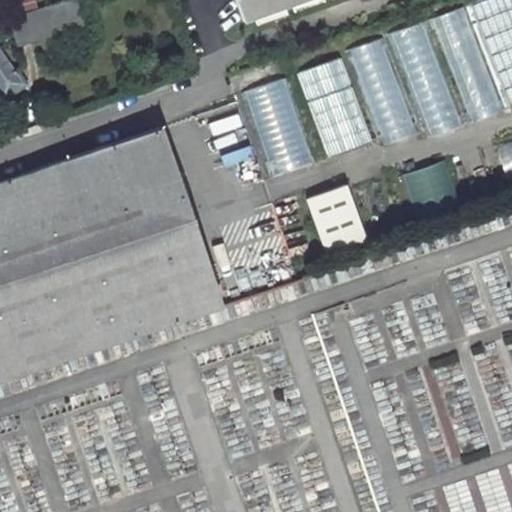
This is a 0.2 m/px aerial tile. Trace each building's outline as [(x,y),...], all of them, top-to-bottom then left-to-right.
[(238,0),(245,21),(307,0),(238,0)] [(511,0),(479,0),(431,17),(467,122),(511,106),(511,0)] [(57,37),(80,30),(71,2),(10,21),(17,45),(55,33),(57,37)] [(421,137),(459,127),(431,21),(394,31),(421,137)] [(349,50),(386,144),(418,132),(381,38),(349,50)] [(0,97),(4,96),(21,86),(0,53),(0,97)] [(328,158),(372,144),(344,57),(301,70),(328,158)] [(271,177),(313,164),(286,78),(244,91),(271,177)] [(0,109),(9,104),(4,96),(0,97),(0,109)] [(0,380),(216,308),(157,128),(0,180),(0,380)] [(504,176),(511,174),(511,138),(496,143),(504,176)] [(410,215),(458,206),(449,163),(402,172),(410,215)] [(311,194),(321,252),(367,244),(358,186),(311,194)]
